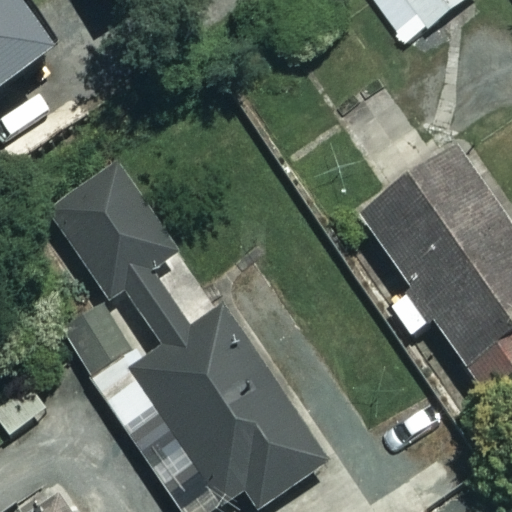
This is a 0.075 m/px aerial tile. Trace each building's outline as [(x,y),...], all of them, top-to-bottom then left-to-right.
[(0,0),(0,94),(48,62),(6,0),(0,0)] [(461,0),(376,0),(408,41),(461,0)] [(511,234),(455,150),(357,217),(481,400),(511,378),(511,234)] [(262,511),(324,471),(123,172),(50,221),(137,351),(89,384),(162,493),(195,471),(222,511),(262,511)] [(511,511),(511,467),(448,511),(511,511)] [(61,511),(54,500),(34,511),(61,511)]
